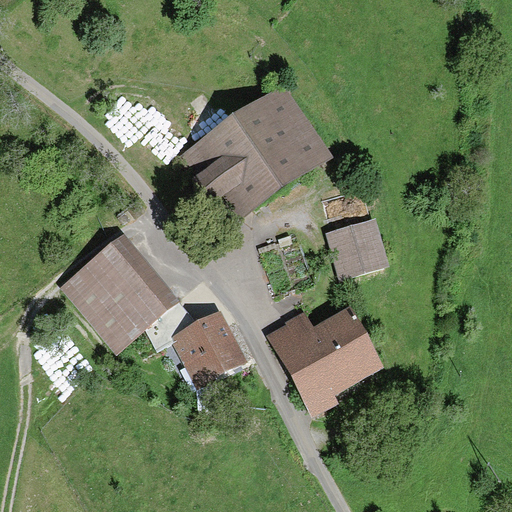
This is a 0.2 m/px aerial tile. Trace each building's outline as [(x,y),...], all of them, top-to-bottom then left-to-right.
[(249,216),(328,166),(282,93),(176,159),(209,211),(235,194),(249,216)] [(344,289),(384,267),(360,222),(320,243),(344,289)] [(192,332),(123,243),(65,287),(119,357),(144,338),(164,364),(179,352),(204,385),(241,356),(211,317),(192,332)] [(268,341),(317,414),(382,370),(347,318),(314,341),(300,320),(268,341)] [(222,412),(221,388),(198,390),(199,414),(222,412)]
